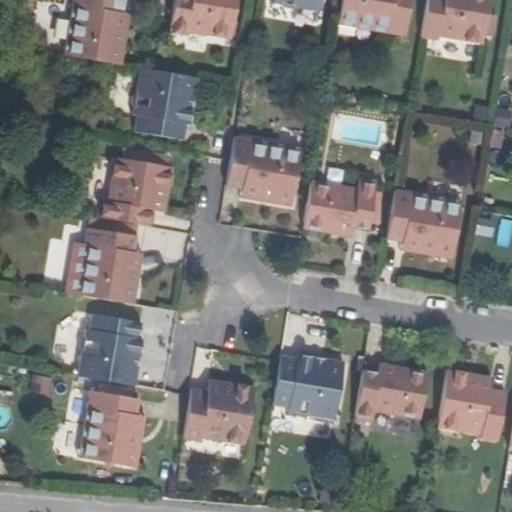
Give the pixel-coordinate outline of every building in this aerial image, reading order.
[(66,55),(115,64),(124,12),(121,12),(122,0),(70,0),(70,3),(75,4),(66,55)] [(229,40),(236,0),(172,0),(167,33),(184,36),(185,32),(229,40)] [(319,12),(321,0),(272,0),(273,0),(272,4),(279,5),(283,9),(290,10),(294,7),(319,12)] [(341,0),(338,21),(389,30),(388,34),(404,37),(410,0),(341,0)] [(482,46),(490,0),(426,0),(420,39),(437,42),(438,38),(482,46)] [(62,54),(66,55),(75,4),(70,3),(62,54)] [(120,64),(129,13),(124,12),(115,64),(120,64)] [(389,30),(338,21),(337,25),(388,34),(389,30)] [(193,99),(197,78),(140,68),(135,92),(131,95),(129,103),(132,107),(131,114),(134,115),(131,131),(181,140),(184,125),(188,125),(192,104),(189,104),(190,99),(193,99)] [(239,193),(291,202),(299,153),(248,144),(249,139),(233,136),(224,187),(240,190),(239,193)] [(248,144),(299,153),(300,148),(249,139),(248,144)] [(168,188),(172,166),(114,156),(106,200),(102,199),(99,217),(150,225),(153,208),(157,186),(168,188)] [(357,188),(310,180),(303,222),(335,228),(334,235),(350,238),(352,227),(368,230),(377,180),(359,177),(357,188)] [(165,210),(168,188),(157,186),(153,208),(165,210)] [(401,246),(452,255),(460,206),(409,197),(410,192),(394,189),(385,240),(401,243),(401,246)] [(409,197),(460,206),(461,201),(410,192),(409,197)] [(239,193),(239,198),(290,207),(291,202),(239,193)] [(335,228),(303,222),(302,229),(334,235),(335,228)] [(79,295),(127,303),(136,252),(133,252),(136,235),(85,227),(82,243),(87,244),(79,295)] [(74,294),(79,295),(87,244),(82,243),(74,294)] [(401,246),(400,251),(451,260),(452,255),(401,246)] [(132,304),(141,253),(136,252),(127,303),(132,304)] [(76,376),(134,386),(137,365),(134,364),(135,359),(138,360),(141,338),(137,337),(140,322),(90,314),(88,330),(84,329),(83,336),(79,340),(78,347),(80,351),(76,376)] [(332,420),(343,363),(322,359),(321,362),(316,361),(317,358),(295,355),(295,359),(279,356),(270,405),(286,408),(285,412),(292,413),(296,417),(303,418),(307,416),(332,420)] [(372,412),(418,421),(426,379),(393,373),(395,366),(378,363),(376,373),(361,370),(352,420),(370,424),(372,412)] [(393,373),(426,379),(427,372),(395,366),(393,373)] [(468,374),(445,370),(435,428),(479,436),(479,440),(496,443),(505,392),(488,389),(465,385),(468,374)] [(490,378),(468,374),(465,385),(488,389),(490,378)] [(227,395),(229,384),(207,380),(205,391),(227,395)] [(241,446),(251,388),(229,384),(227,395),(205,391),(188,388),(179,439),(196,442),(197,438),(241,446)] [(81,459),(130,468),(139,416),(135,416),(138,399),(88,391),(85,407),(90,408),(81,459)] [(76,458),(81,459),(90,408),(85,407),(76,458)] [(135,468),(143,417),(139,416),(130,468),(135,468)]
